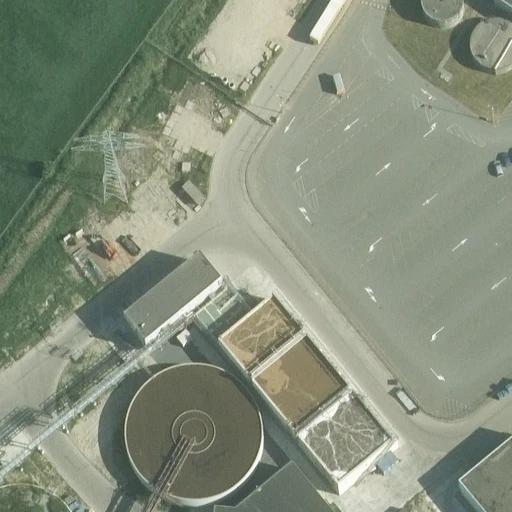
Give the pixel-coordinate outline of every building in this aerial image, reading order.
[(424,0),(423,3),(422,11),(424,19),(429,25),(437,30),(445,30),(453,28),(459,23),(463,15),(464,7),(461,0),(424,0)] [(511,29),(506,26),(497,24),(487,25),(479,30),(473,38),(470,47),(471,56),(475,65),(482,71),(490,75),(500,75),(509,72),(511,69),(511,29)] [(253,269),(193,317),(341,500),(400,452),(253,269)] [(511,511),(511,448),(460,492),(476,511),(511,511)] [(326,511),(293,472),(245,511),(326,511)]
